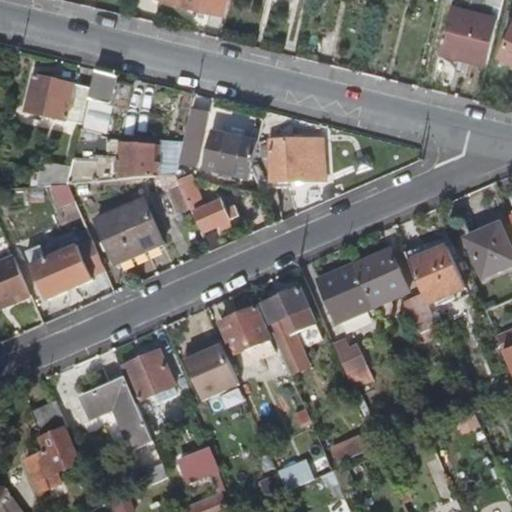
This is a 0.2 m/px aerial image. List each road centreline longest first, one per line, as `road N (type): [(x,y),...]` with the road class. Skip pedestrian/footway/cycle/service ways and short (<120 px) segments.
road 1 (residential): [(511,154),(0,378)]
road 2 (residential): [(0,22),(511,141)]
